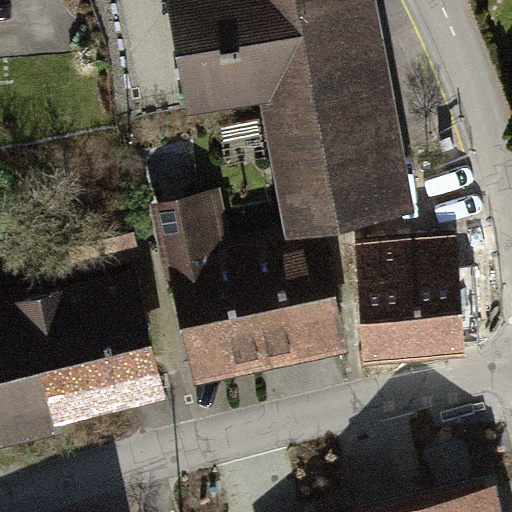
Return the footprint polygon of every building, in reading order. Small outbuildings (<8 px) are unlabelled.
[(334,196),(387,186),(353,0),(172,0),(186,77),(266,63),(290,192),(332,184),(334,196)] [(345,333),(324,238),(215,262),(200,194),(156,203),(193,367),(345,333)] [(118,204),(64,218),(66,224),(13,238),(22,269),(74,255),(77,264),(131,250),(118,204)] [(459,235),(360,242),(368,347),(481,338),(476,265),(461,266),(459,235)] [(24,313),(0,318),(0,414),(155,377),(129,270),(20,296),(24,313)] [(494,511),(490,491),(394,511),(494,511)]
